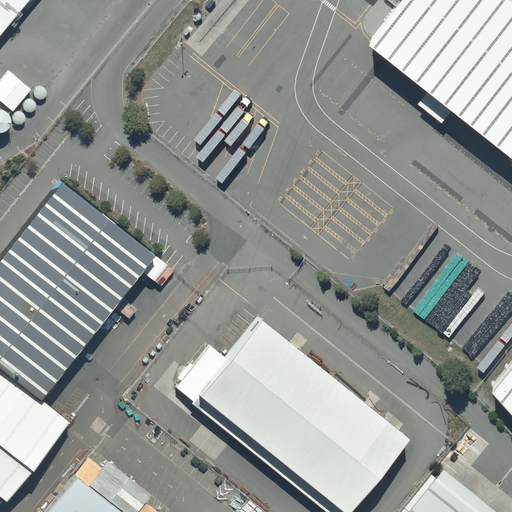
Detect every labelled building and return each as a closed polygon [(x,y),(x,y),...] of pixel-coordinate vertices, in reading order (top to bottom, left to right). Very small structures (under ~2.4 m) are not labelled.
[(0,0),(0,23),(19,0),(0,0)] [(511,0),(374,0),(357,22),(511,142),(511,0)] [(8,67),(0,75),(0,98),(10,108),(29,85),(8,67)] [(154,244),(59,169),(0,243),(0,356),(40,388),(154,244)] [(391,424),(240,302),(178,379),(329,501),(391,424)] [(0,472),(55,406),(40,388),(0,356),(0,472)] [(511,358),(493,384),(511,405),(511,358)] [(102,446),(117,458),(127,444),(112,433),(102,446)] [(161,511),(163,510),(82,445),(31,506),(38,511),(161,511)] [(488,511),(430,464),(390,511),(488,511)] [(219,488),(207,504),(218,511),(241,511),(245,507),(239,503),(233,510),(227,506),(232,498),(219,488)]
